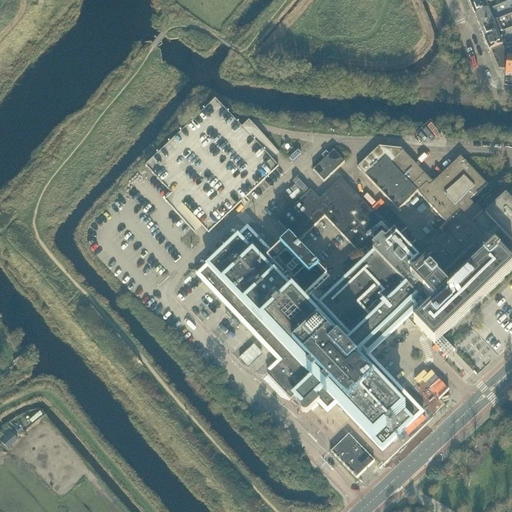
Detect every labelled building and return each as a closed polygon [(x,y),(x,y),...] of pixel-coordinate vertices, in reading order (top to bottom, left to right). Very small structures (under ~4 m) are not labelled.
[(475,15),(488,10),(486,4),(491,2),(490,0),(478,0),(470,3),(475,15)] [(491,23),(493,22),(488,10),(475,15),(480,27),(491,23)] [(485,39),(500,33),(502,32),(498,20),(493,22),(491,23),(480,27),(485,39)] [(499,38),(502,37),(500,33),(485,39),(489,51),(493,50),(492,50),(503,46),(499,38)] [(506,69),(507,58),(503,46),(492,50),(493,50),(499,68),(506,69)] [(212,100),(148,161),(174,188),(164,198),(193,228),(196,225),(201,220),(208,228),(274,165),(266,157),(271,152),(272,151),(243,121),(237,126),(212,100)] [(248,229),(199,276),(264,344),(281,363),(281,364),(275,368),(273,371),(272,370),(271,371),(272,372),(281,380),(280,381),(281,382),(282,381),(285,385),(290,390),(289,390),(290,391),(291,391),(295,395),(294,396),(295,396),(296,396),(296,397),(304,404),(303,405),(302,406),(301,408),(301,409),(302,411),(303,413),(305,413),(307,413),(308,413),(308,412),(309,412),(309,411),(318,403),(320,402),(324,406),(328,410),(336,402),(337,402),(383,451),(422,413),(410,401),(403,394),(377,366),(373,362),(368,356),(368,355),(367,355),(376,346),(377,347),(378,346),(377,345),(378,344),(386,337),(387,338),(387,337),(387,336),(395,328),(396,329),(397,328),(396,327),(405,319),(406,320),(406,319),(407,320),(413,326),(414,325),(415,324),(415,325),(416,324),(415,324),(416,324),(416,325),(417,325),(418,325),(420,325),(422,324),(423,323),(423,321),(423,320),(422,318),(442,339),(442,338),(502,282),(507,276),(511,271),(511,201),(506,195),(505,196),(504,196),(504,197),(503,198),(502,199),(501,200),(500,200),(500,201),(499,201),(496,205),(488,212),(486,214),(485,215),(497,227),(494,230),(486,237),(485,236),(484,236),(472,223),(480,215),(483,212),(479,208),(477,205),(475,208),(470,202),(474,199),(488,186),(487,185),(476,173),(475,175),(472,172),(474,171),(471,168),(467,163),(461,157),(460,158),(461,158),(434,184),(433,183),(402,150),(401,150),(380,147),(358,168),(367,178),(399,211),(418,193),(433,209),(447,224),(445,225),(430,239),(425,244),(418,250),(417,249),(413,244),(416,241),(411,236),(413,235),(411,232),(409,234),(402,240),(394,233),(393,234),(379,220),(380,219),(375,214),(374,215),(341,180),(333,188),(335,189),(330,195),(328,193),(320,200),(311,191),(287,213),(284,216),(278,222),(283,227),(289,234),(298,243),(323,220),(323,219),(325,217),(335,228),(341,234),(359,253),(360,254),(365,248),(368,251),(372,255),(374,254),(375,255),(374,255),(375,256),(370,261),(369,260),(368,261),(369,262),(360,270),(359,269),(359,270),(359,271),(357,273),(351,279),(347,282),(343,286),(341,288),(340,287),(340,288),(340,289),(331,297),(330,297),(331,298),(322,306),(321,306),(319,304),(309,294),(327,279),(290,239),(273,255),(269,252),(248,229)] [(324,182),(345,163),(334,151),(313,171),(324,182)] [(28,352),(18,359),(23,366),(32,359),(28,352)] [(357,479),(375,462),(349,436),(332,453),(357,479)]
